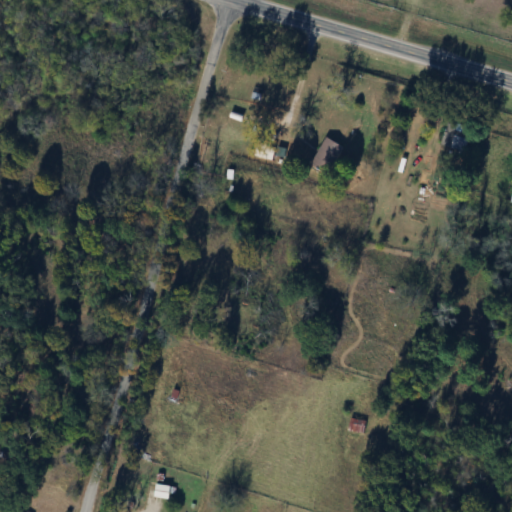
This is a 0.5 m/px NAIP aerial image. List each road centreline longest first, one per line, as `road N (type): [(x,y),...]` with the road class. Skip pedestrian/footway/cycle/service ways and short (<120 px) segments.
road 1 (residential): [(83,511),(226,0)]
road 2 (tertiary): [(237,0),(511,81)]
